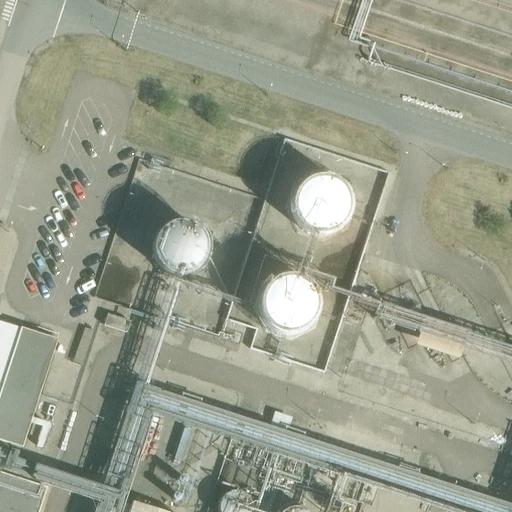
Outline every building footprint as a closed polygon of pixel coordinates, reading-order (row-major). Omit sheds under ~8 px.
[(255,351),(327,371),(345,306),(344,299),(332,287),(308,281),(305,261),(315,260),(320,244),(349,215),(352,205),(350,197),(331,177),(314,172),(296,190),(291,207),(293,219),(307,233),(300,256),(302,264),(298,268),(264,259),(250,310),(237,312),(245,321),(247,332),(245,340),(255,351)] [(156,265),(202,270),(206,229),(161,224),(156,265)] [(0,322),(0,441),(21,448),(56,341),(0,322)] [(0,511),(37,511),(45,489),(0,473),(0,511)] [(243,506),(243,505),(242,500),(240,496),(236,493),(231,492),(226,493),(222,495),(219,499),(217,505),(218,509),(219,511),(241,511),(242,511),(243,506)]
